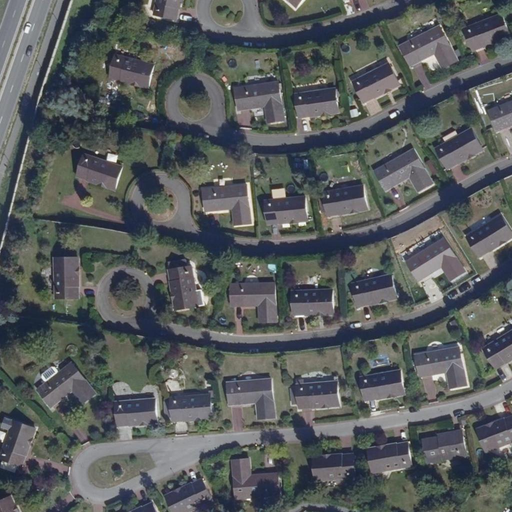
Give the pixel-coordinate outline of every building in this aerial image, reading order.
[(156,0),(154,15),(175,20),(179,0),(156,0)] [(465,29),(472,49),(510,36),(502,15),(465,29)] [(439,26),(400,46),(411,66),(434,54),(442,68),(457,59),(439,26)] [(115,55),(110,77),(149,87),(154,65),(115,55)] [(354,82),(364,103),(399,85),(389,64),(354,82)] [(235,88),(238,110),(264,106),(267,122),(284,120),(279,82),(235,88)] [(296,95),(299,116),(339,111),(336,89),(296,95)] [(511,101),(489,111),(498,132),(511,126),(511,101)] [(471,130),(437,149),(448,168),(483,149),(471,130)] [(414,149),(375,171),(387,191),(410,178),(418,192),(433,182),(414,149)] [(84,155),(76,176),(115,189),(122,168),(84,155)] [(203,189),(206,212),(232,210),(234,225),(252,223),(247,185),(203,189)] [(325,198),(321,199),(319,199),(322,213),(327,211),(328,215),(368,209),(363,186),(324,194),(325,198)] [(265,202),(268,224),(307,220),(305,198),(265,202)] [(511,233),(501,217),(467,237),(479,255),(511,236),(511,233)] [(444,239),(407,262),(419,282),(442,267),(450,280),(465,271),(444,239)] [(54,258),(55,298),(77,298),(77,258),(54,258)] [(170,269),(176,309),(198,306),(192,266),(170,269)] [(352,285),(357,307),(397,297),(391,275),(352,285)] [(228,287),(228,303),(231,303),(232,306),(258,306),(259,322),(277,322),(276,283),(231,284),(231,287),(228,287)] [(292,292),(293,314),(333,313),(332,290),(292,292)] [(511,331),(484,349),(495,368),(511,358),(511,331)] [(416,355),(420,377),(446,373),(449,388),(466,385),(459,347),(416,355)] [(70,363),(36,389),(50,407),(71,392),(80,404),(94,393),(70,363)] [(361,378),(365,400),(404,393),(400,371),(361,378)] [(227,382),(230,405),(256,403),(257,418),(274,417),(271,378),(227,382)] [(292,389),(293,403),(299,403),(299,408),(339,405),(337,383),(297,386),(297,388),(292,389)] [(165,417),(172,416),(172,420),(212,418),(210,395),(170,399),(171,402),(164,403),(165,417)] [(115,403),(117,425),(157,422),(155,400),(115,403)] [(511,417),(477,431),(485,452),(511,440),(511,417)] [(12,421),(0,453),(0,459),(19,466),(33,429),(12,421)] [(440,440),(440,437),(422,440),(426,462),(465,455),(462,436),(440,440)] [(367,450),(371,472),(410,465),(407,444),(367,450)] [(313,458),(315,480),(354,477),(352,455),(313,458)] [(231,461),(235,500),(278,496),(276,473),(250,475),(249,460),(231,461)] [(3,468),(16,473),(18,467),(5,462),(3,468)] [(202,478),(165,497),(172,511),(184,511),(212,499),(202,478)] [(0,501),(0,511),(15,511),(9,497),(0,501)] [(155,511),(151,503),(133,511),(155,511)]
